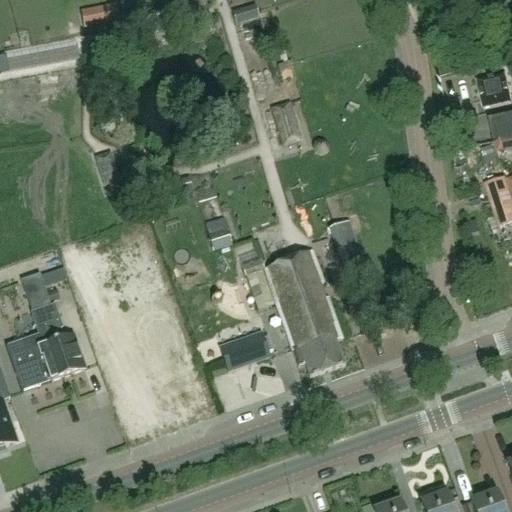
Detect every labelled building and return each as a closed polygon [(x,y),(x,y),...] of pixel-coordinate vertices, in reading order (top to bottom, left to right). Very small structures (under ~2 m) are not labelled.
[(511,0),(455,0),(458,17),(511,9),(511,0)] [(232,13),(236,26),(234,27),(257,104),(282,97),(255,6),(232,13)] [(84,31),(102,27),(98,10),(81,13),(84,31)] [(477,83),(483,111),(511,104),(505,77),(477,83)] [(281,148),(301,142),(290,104),(270,110),(281,148)] [(511,116),(488,122),(493,145),(511,141),(511,116)] [(110,155),(93,160),(103,190),(119,184),(110,155)] [(511,205),(504,180),(484,187),(496,220),(501,218),(504,228),(511,224),(511,205)] [(231,248),(223,220),(204,226),(212,254),(231,248)] [(368,281),(349,224),(333,230),(353,286),(368,281)] [(116,233),(107,235),(112,255),(121,253),(116,233)] [(86,266),(94,264),(88,241),(80,243),(86,266)] [(335,343),(342,341),(328,300),(325,301),(321,290),(324,289),(312,254),(265,273),(298,369),(305,367),(310,381),(344,369),(335,343)] [(245,279),(246,282),(247,281),(257,313),(272,307),(261,273),(264,272),(260,261),(241,269),(245,279)] [(124,267),(101,270),(105,298),(127,295),(124,267)] [(14,269),(0,273),(0,286),(18,281),(14,269)] [(40,276),(21,283),(32,315),(51,308),(50,306),(46,296),(44,289),(40,278),(40,276)] [(120,299),(98,308),(106,327),(127,319),(120,299)] [(39,337),(8,348),(24,393),(54,382),(43,349),(64,342),(61,331),(63,330),(55,307),(51,308),(32,315),(31,315),(39,337)] [(219,351),(227,374),(269,359),(260,336),(219,351)] [(43,349),(54,382),(85,371),(73,339),(64,342),(43,349)] [(10,400),(0,371),(0,455),(5,453),(3,450),(17,445),(2,402),(10,400)] [(212,393),(203,396),(210,417),(218,414),(212,393)] [(200,396),(191,399),(199,421),(207,419),(200,396)] [(425,504),(421,506),(422,511),(451,511),(446,497),(442,498),(440,493),(423,499),(425,504)] [(501,511),(496,496),(489,498),(489,497),(477,501),(476,501),(476,503),(470,505),(472,511),(501,511)] [(401,511),(399,505),(395,506),(393,500),(377,506),(379,511),(378,511),(401,511)]
